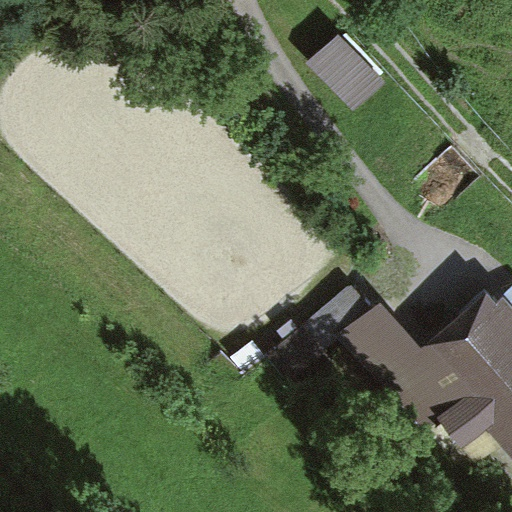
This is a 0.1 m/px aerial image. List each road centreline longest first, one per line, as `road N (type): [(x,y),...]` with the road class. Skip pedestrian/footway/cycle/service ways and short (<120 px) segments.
road 1 (track): [(242,0),(304,101),(417,252)]
road 2 (track): [(511,180),(347,0)]
